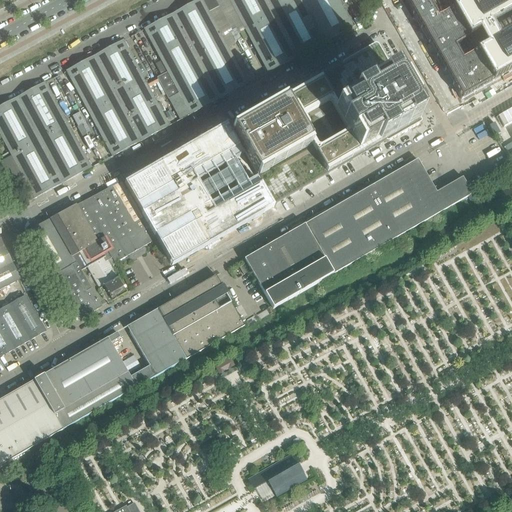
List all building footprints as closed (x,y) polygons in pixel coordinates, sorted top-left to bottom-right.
[(224,42),(201,0),(173,15),(184,36),(155,51),(167,73),(195,57),(224,42)] [(301,0),(300,0),(228,0),(244,30),(273,15),(301,0)] [(296,59),(324,43),(301,0),(273,15),(244,30),(268,74),(296,59)] [(339,0),(300,0),(301,0),(324,43),(355,27),(339,0)] [(511,0),(400,0),(459,102),(511,71),(511,0)] [(184,36),(173,15),(144,30),(155,51),(184,36)] [(237,42),(241,40),(236,30),(232,32),(228,34),(234,44),(237,42)] [(117,99),(146,84),(123,42),(95,57),(117,99)] [(224,42),(195,57),(218,100),(246,85),(224,42)] [(284,99),(231,128),(257,173),(275,205),(327,175),(351,162),(360,157),(385,143),(387,143),(420,124),(421,122),(393,75),(377,46),(374,45),(342,64),(342,66),(317,80),(284,99)] [(117,99),(95,57),(66,73),(89,115),(117,99)] [(218,100),(195,57),(167,73),(178,94),(190,115),(218,100)] [(160,62),(155,65),(160,76),(166,73),(160,62)] [(167,73),(156,79),(167,99),(178,94),(167,73)] [(40,142),(68,126),(45,84),(17,99),(40,142)] [(140,142),(169,127),(146,84),(117,99),(140,142)] [(178,94),(167,99),(179,121),(185,118),(190,115),(178,94)] [(40,142),(17,99),(0,108),(0,136),(11,157),(40,142)] [(140,142),(117,99),(89,115),(112,157),(140,142)] [(75,124),(77,128),(81,126),(85,124),(79,113),(76,115),(71,117),(72,118),(75,124)] [(75,124),(72,118),(65,121),(68,126),(71,131),(77,128),(75,124)] [(62,184),(91,169),(68,126),(40,142),(62,184)] [(172,268),(274,209),(226,126),(124,185),(172,268)] [(62,184),(40,142),(11,157),(1,162),(24,205),(34,199),(62,184)] [(333,276),(472,195),(462,179),(436,193),(417,161),(304,226),(325,262),(333,276)] [(141,249),(155,241),(154,238),(136,207),(134,203),(127,191),(122,182),(76,207),(97,244),(105,258),(110,267),(130,255),(132,257),(134,258),(135,257),(138,255),(141,254),(142,253),(143,251),(141,249)] [(97,244),(76,207),(50,220),(72,259),(76,264),(80,272),(87,268),(92,265),(105,258),(97,244)] [(101,308),(80,272),(76,264),(72,259),(50,220),(31,231),(28,239),(48,279),(67,316),(68,317),(69,319),(77,321),(79,320),(79,321),(80,320),(101,308)] [(325,262),(304,226),(244,261),(265,296),(273,310),(333,276),(325,262)] [(4,249),(0,250),(0,290),(18,282),(20,281),(12,264),(4,249)] [(118,280),(110,267),(105,258),(92,265),(87,268),(100,290),(108,304),(112,302),(126,294),(123,290),(122,288),(125,286),(122,282),(120,283),(118,280)] [(248,273),(244,266),(239,268),(243,276),(248,273)] [(222,288),(215,277),(158,310),(164,321),(169,330),(173,338),(186,360),(244,327),(231,305),(227,297),(222,288)] [(30,341),(45,332),(25,297),(10,306),(9,306),(0,311),(0,322),(15,349),(30,341)] [(164,321),(158,310),(131,326),(129,332),(149,368),(130,378),(136,389),(186,360),(173,338),(169,330),(164,321)] [(0,358),(15,349),(0,322),(0,358)] [(130,378),(110,344),(120,339),(119,338),(117,334),(107,339),(43,376),(33,382),(54,417),(62,431),(136,389),(130,378)] [(229,359),(215,368),(218,373),(219,375),(224,372),(223,371),(228,369),(233,366),(232,364),(229,359)] [(0,467),(62,431),(54,417),(33,382),(0,401),(0,467)] [(294,454),(248,479),(254,490),(268,482),(271,487),(277,498),(309,481),(302,469),(294,454)] [(53,469),(44,474),(51,486),(60,481),(53,469)] [(267,484),(256,490),(258,494),(262,501),(273,495),(269,488),(267,484)]
